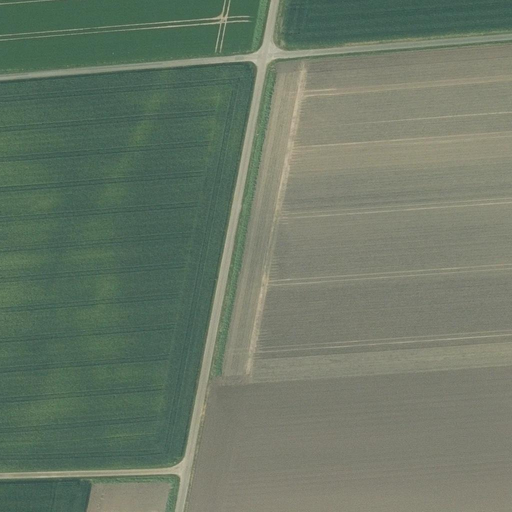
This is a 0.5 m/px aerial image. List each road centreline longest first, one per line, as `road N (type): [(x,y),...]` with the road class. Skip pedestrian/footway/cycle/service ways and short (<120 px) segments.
road 1 (unclassified): [(263,56),(177,511)]
road 2 (unclassified): [(263,56),(0,76)]
road 3 (unclassified): [(511,37),(263,56)]
